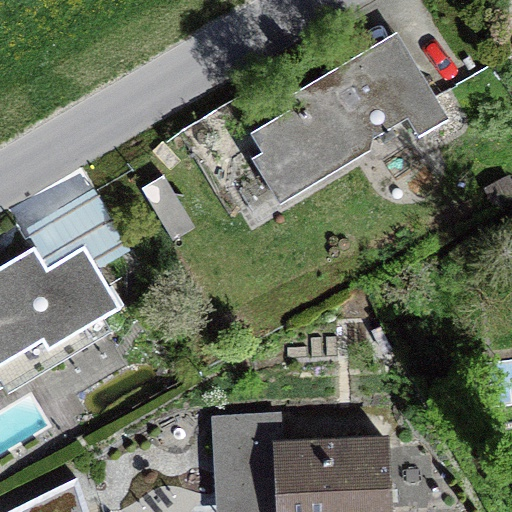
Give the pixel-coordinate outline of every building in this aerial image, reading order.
[(449,123),(397,36),(280,105),(287,118),(251,138),(261,159),(253,165),(278,213),(371,156),(374,143),(408,124),(418,145),(449,123)] [(195,230),(164,176),(141,190),(172,243),(195,230)] [(511,198),(511,182),(509,176),(483,189),(493,208),(511,198)] [(35,250),(0,270),(0,374),(42,349),(48,359),(123,315),(120,311),(125,308),(113,288),(108,291),(98,273),(132,253),(94,189),(23,231),(35,250)] [(282,414),(211,418),(215,511),(393,511),(389,440),(283,446),(282,414)] [(88,511),(78,480),(13,511),(88,511)]
